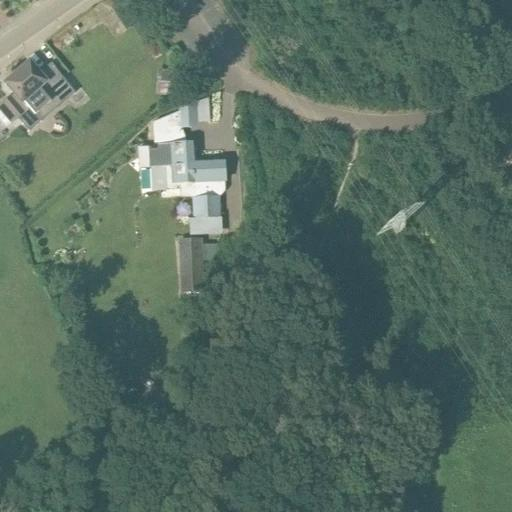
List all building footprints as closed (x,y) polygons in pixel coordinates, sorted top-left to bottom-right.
[(131,27),(142,20),(127,0),(120,0),(110,8),(126,31),(131,27)] [(0,118),(6,126),(17,117),(24,125),(50,102),(56,109),(76,92),(51,63),(39,74),(29,63),(5,84),(13,94),(4,102),(5,103),(0,106),(0,118)] [(176,71),(157,70),(156,96),(174,97),(176,71)] [(225,182),(224,164),(192,166),(191,145),(183,145),(180,112),(152,124),(154,145),(149,146),(149,148),(136,148),(138,169),(149,169),(165,168),(166,191),(178,191),(179,199),(191,198),(192,220),(188,220),(188,237),(221,235),(219,197),(222,194),(224,191),(225,187),(225,182)] [(220,261),(218,244),(202,245),(201,239),(177,242),(180,296),(206,294),(204,262),(220,261)]
